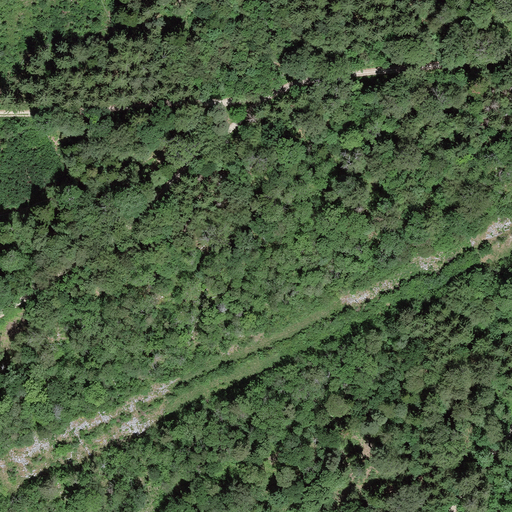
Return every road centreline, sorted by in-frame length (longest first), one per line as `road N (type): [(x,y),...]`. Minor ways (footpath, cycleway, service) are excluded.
road 1 (track): [(267,91),(157,194),(0,311)]
road 2 (track): [(0,122),(151,121),(267,91)]
road 3 (track): [(267,91),(333,76),(511,61)]
